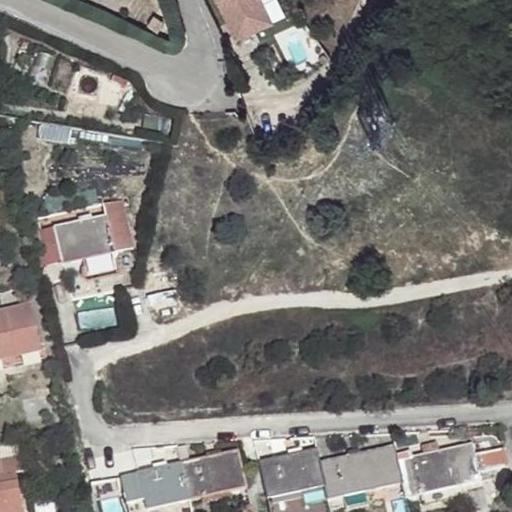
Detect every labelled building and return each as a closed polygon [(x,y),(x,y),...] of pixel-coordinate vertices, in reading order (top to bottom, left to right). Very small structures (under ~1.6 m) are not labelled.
[(264,21),(253,0),(213,0),(233,37),(264,21)] [(273,23),(260,0),(253,0),(264,21),(233,37),(236,42),(273,23)] [(147,26),(157,33),(164,22),(154,15),(147,26)] [(129,82),(114,75),(111,81),(118,85),(120,86),(125,89),(129,82)] [(169,121),(145,117),(143,130),(167,134),(169,121)] [(53,227),(62,265),(133,249),(133,245),(123,199),(103,204),(105,214),(92,217),(78,220),(53,226),(53,227)] [(62,265),(53,227),(38,231),(44,257),(40,258),(42,269),(62,265)] [(31,305),(0,312),(0,360),(42,351),(31,305)] [(419,497),(421,506),(484,492),(479,474),(503,469),(499,450),(475,455),(472,443),(439,451),(423,455),(412,457),(411,451),(396,455),(403,485),(402,485),(405,499),(419,497)] [(439,451),(437,443),(421,446),(423,455),(439,451)] [(324,487),(328,502),(343,498),(346,511),(368,506),(365,493),(402,485),(403,485),(396,455),(394,445),(360,453),(347,456),(319,463),(324,487)] [(283,496),(285,511),(300,511),(312,510),(309,495),(299,498),(298,493),(324,487),(319,463),(316,448),(302,451),(289,454),(258,461),(267,500),(283,496)] [(509,468),(504,448),(499,450),(503,469),(509,468)] [(181,463),(190,502),(201,499),(230,493),(247,489),(238,450),(220,454),(207,457),(181,463)] [(0,511),(24,511),(16,473),(24,472),(20,455),(0,458),(0,511)] [(144,502),(146,511),(190,502),(181,463),(167,466),(154,469),(120,476),(126,506),(128,506),(141,503),(144,502)] [(202,505),(231,498),(230,493),(201,499),(202,505)] [(139,511),(143,511),(141,503),(128,506),(129,510),(133,510),(133,511),(139,511)]
